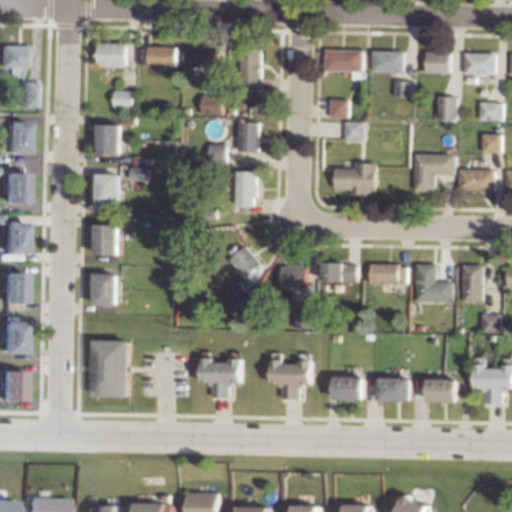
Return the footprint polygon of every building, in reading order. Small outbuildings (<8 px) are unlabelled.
[(128,43),(99,43),(99,67),(127,67),(128,43)] [(31,67),(32,45),(0,44),(0,49),(0,66),(11,67),(11,75),(23,75),(23,67),(31,67)] [(177,67),(177,46),(149,46),(149,66),(177,67)] [(219,47),(189,47),(189,67),(219,68),(219,47)] [(364,50),(326,49),(326,70),(364,72),(364,50)] [(426,72),(450,73),(451,51),(427,50),(426,72)] [(261,92),(262,51),(243,51),(242,91),(261,92)] [(405,51),(373,51),(373,72),(404,73),(405,51)] [(496,52),(465,52),(465,74),(496,74),(496,52)] [(40,82),(22,81),(21,107),(40,107),(40,82)] [(395,96),(412,97),(412,81),(396,81),(395,96)] [(114,109),(134,109),(134,90),(115,90),(114,109)] [(202,114),(223,114),(224,96),(202,95),(202,114)] [(458,120),(458,97),(439,96),(439,120),(458,120)] [(331,117),(349,118),(349,100),(331,99),(331,117)] [(504,102),(481,101),(480,120),(503,121),(504,102)] [(28,153),(28,121),(6,121),(5,153),(28,153)] [(260,152),(260,122),(239,121),(239,151),(260,152)] [(365,141),(365,122),(346,121),(346,140),(365,141)] [(98,154),(122,155),(123,125),(99,124),(98,154)] [(502,152),(502,134),(484,134),(484,152),(502,152)] [(228,144),(210,144),(209,161),(227,162),(228,144)] [(416,190),(437,191),(437,174),(457,174),(458,154),(417,154),(416,190)] [(337,168),(336,190),(352,190),(352,195),(367,195),(367,190),(377,191),(378,163),(357,163),(357,169),(337,168)] [(132,180),(150,180),(150,169),(132,168),(132,180)] [(496,191),(496,170),(462,169),(461,190),(496,191)] [(257,171),(237,171),(236,206),(256,206),(257,171)] [(27,172),(4,172),(3,202),(27,202),(27,172)] [(121,174),(99,173),(98,205),(121,205),(121,174)] [(2,253),(26,253),(26,222),(3,221),(2,253)] [(121,255),(121,225),(97,224),(96,254),(121,255)] [(244,277),(262,267),(249,245),(231,256),(244,277)] [(324,281),(359,282),(359,263),(324,263),(324,281)] [(372,284),(409,284),(409,264),(372,264),(372,284)] [(455,281),(438,281),(438,264),(418,264),(418,300),(455,301),(455,281)] [(484,302),(485,265),(465,265),(464,302),(484,302)] [(308,267),(283,266),(282,286),(307,287),(308,267)] [(25,272),(2,272),(1,302),(24,303),(25,272)] [(119,306),(120,274),(96,273),(95,305),(119,306)] [(314,306),(296,306),(296,328),(314,328),(314,306)] [(501,314),(484,314),(483,332),(501,332),(501,314)] [(24,321),(1,321),(0,352),(24,353),(24,321)] [(132,340),(95,340),(94,396),(131,397),(132,340)] [(203,382),(213,382),(212,397),(231,397),(231,384),(243,384),(244,359),(232,358),(232,362),(214,362),(214,358),(203,358),(203,382)] [(486,403),(505,404),(505,389),(511,388),(511,364),(505,364),(505,368),(487,368),(487,358),(476,358),(476,388),(486,388),(486,403)] [(283,399),(301,399),(301,386),(313,386),(313,360),(301,360),(301,364),(286,364),(286,360),(273,360),(273,383),(283,384),(283,399)] [(0,400),(22,401),(23,371),(0,370),(0,400)] [(366,377),(336,376),(335,399),(366,400),(366,377)] [(381,400),(413,401),(413,378),(382,377),(381,400)] [(460,379),(429,379),(429,402),(459,402),(460,379)] [(220,511),(220,493),(188,493),(187,511),(220,511)] [(68,511),(69,498),(28,497),(27,508),(24,508),(24,511),(68,511)] [(400,511),(429,511),(431,503),(405,497),(400,511)] [(12,511),(13,500),(0,499),(0,511),(12,511)] [(135,511),(173,511),(174,504),(136,503),(135,511)]
